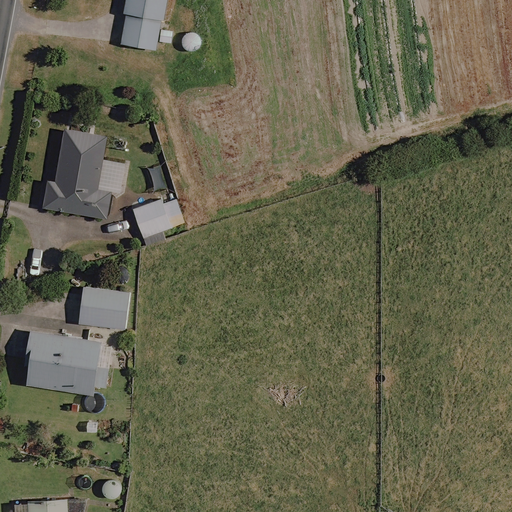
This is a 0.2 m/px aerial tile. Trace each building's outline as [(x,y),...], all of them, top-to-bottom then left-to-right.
[(169,0),(129,0),(128,11),(130,11),(125,41),(161,48),(169,0)] [(137,109),(119,106),(116,123),(134,126),(137,109)] [(54,178),(49,205),(111,216),(116,189),(102,187),(111,135),(70,128),(61,180),(54,178)] [(166,198),(137,208),(147,236),(176,226),(166,198)] [(133,291),(87,284),(82,321),(128,328),(133,291)] [(107,340),(36,328),(28,381),(98,393),(107,340)] [(72,511),(73,497),(35,499),(35,511),(72,511)]
